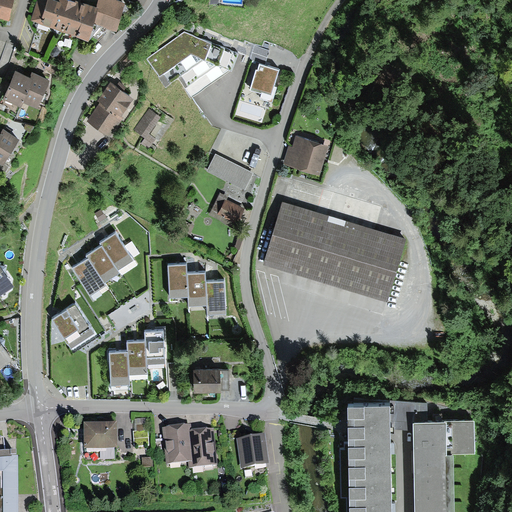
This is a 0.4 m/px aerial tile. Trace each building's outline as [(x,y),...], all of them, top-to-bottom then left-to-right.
[(12,0),(0,0),(0,17),(8,19),(12,0)] [(53,0),(54,0),(52,0),(34,0),(28,20),(83,38),(88,22),(93,6),(74,0),(53,0)] [(95,0),(93,6),(88,22),(113,29),(121,3),(113,0),(95,0)] [(179,79),(191,97),(232,69),(239,53),(234,51),(215,44),(200,38),(184,32),(147,60),(165,88),(179,79)] [(269,51),(255,46),(251,60),(260,62),(265,64),(269,51)] [(265,64),(260,62),(258,68),(257,68),(250,88),(263,92),(261,97),(272,101),(276,87),(273,86),(278,68),(265,64)] [(23,101),(33,79),(17,71),(4,100),(21,107),(23,101)] [(50,80),(36,73),(33,79),(23,101),(38,108),(50,80)] [(132,96),(108,82),(85,121),(108,135),(132,96)] [(159,116),(149,109),(133,130),(143,138),(140,142),(147,147),(154,138),(146,132),(159,116)] [(168,114),(154,134),(162,139),(176,120),(168,114)] [(18,139),(4,130),(1,135),(0,136),(0,163),(2,165),(18,139)] [(329,144),(297,135),(294,147),(290,145),(284,164),(320,175),(329,144)] [(254,173),(217,154),(208,170),(246,189),(254,173)] [(221,193),(213,210),(237,222),(244,208),(227,200),(228,197),(221,193)] [(406,240),(282,201),(263,264),(294,273),(351,291),(387,302),(406,240)] [(105,208),(95,213),(101,224),(111,219),(105,208)] [(102,244),(119,269),(133,260),(115,233),(107,238),(100,242),(102,244)] [(121,272),(119,269),(102,244),(93,250),(86,255),(88,257),(104,282),(121,272)] [(105,284),(104,282),(88,257),(79,263),(73,267),(90,294),(105,284)] [(0,292),(14,283),(0,263),(0,292)] [(169,297),(188,296),(187,272),(187,263),(167,264),(169,297)] [(205,271),(187,272),(188,296),(189,305),(207,304),(206,280),(205,271)] [(206,280),(207,304),(207,313),(226,313),(224,280),(206,280)] [(95,331),(76,303),(54,317),(72,346),(95,331)] [(144,338),(146,367),(166,365),(163,328),(144,329),(144,338)] [(0,365),(13,357),(0,338),(0,365)] [(125,339),(125,349),(127,376),(147,374),(146,367),(144,338),(125,339)] [(128,385),(127,376),(125,349),(106,350),(109,387),(128,385)] [(228,371),(193,371),(193,393),(221,393),(221,391),(228,390),(228,371)] [(350,442),(393,442),(393,427),(416,428),(415,419),(430,419),(429,402),(392,398),(392,400),(355,397),(355,401),(349,401),(350,442)] [(415,419),(416,428),(416,453),(417,511),(456,511),(456,452),(477,451),(476,418),(430,419),(415,419)] [(116,424),(84,424),(85,451),(101,450),(101,458),(114,458),(114,450),(117,450),(116,424)] [(189,424),(162,428),(167,465),(190,461),(192,461),(188,430),(190,430),(189,424)] [(212,428),(190,430),(188,430),(192,461),(190,461),(191,468),(217,465),(212,428)] [(148,431),(134,432),(135,447),(149,446),(148,431)] [(265,436),(237,440),(240,469),(269,466),(265,436)] [(394,511),(393,442),(350,442),(345,442),(345,447),(340,447),(341,497),(348,497),(347,511),(394,511)] [(0,511),(21,511),(21,457),(21,453),(15,453),(0,452),(0,511)] [(151,457),(142,457),(143,467),(152,466),(151,457)]
